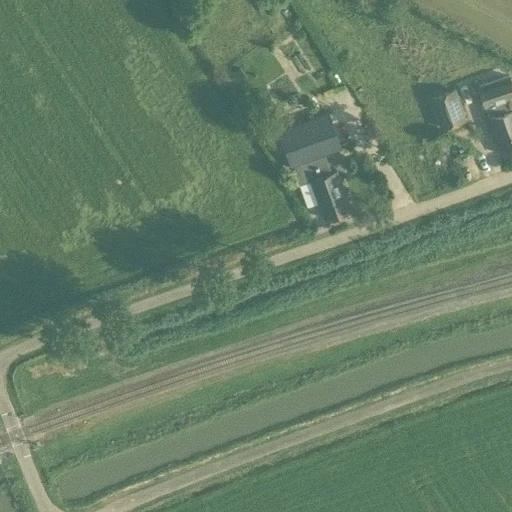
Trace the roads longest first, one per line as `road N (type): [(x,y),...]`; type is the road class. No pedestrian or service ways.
road 1 (unclassified): [(0,360),(511,173)]
road 2 (unclassified): [(114,511),(436,385),(511,367)]
road 3 (unclassified): [(46,511),(0,396)]
